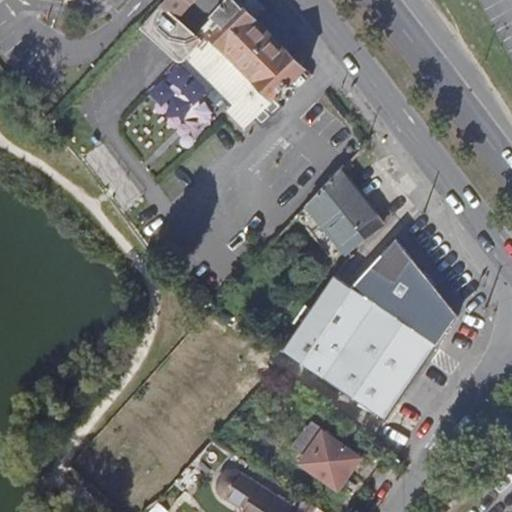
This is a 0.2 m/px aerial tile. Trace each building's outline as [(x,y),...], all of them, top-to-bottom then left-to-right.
[(166,0),(161,6),(179,24),(198,0),(166,0)] [(240,0),(229,0),(194,39),(183,53),(217,88),(229,100),(236,107),(227,116),(245,134),(310,69),(292,53),(302,42),(270,12),(261,22),(240,0)] [(161,6),(147,21),(141,28),(175,62),(183,53),(194,39),(179,24),(161,6)] [(229,100),(217,88),(205,101),(217,112),(229,100)] [(344,170),(309,208),(345,255),(386,224),(344,170)] [(285,350),(291,354),(388,422),(460,315),(400,237),(354,286),(337,275),(285,350)] [(305,455),(300,463),(340,491),(364,458),(313,421),(309,426),(307,425),(293,445),(305,455)] [(310,511),(316,504),(284,486),(266,511),(310,511)]
